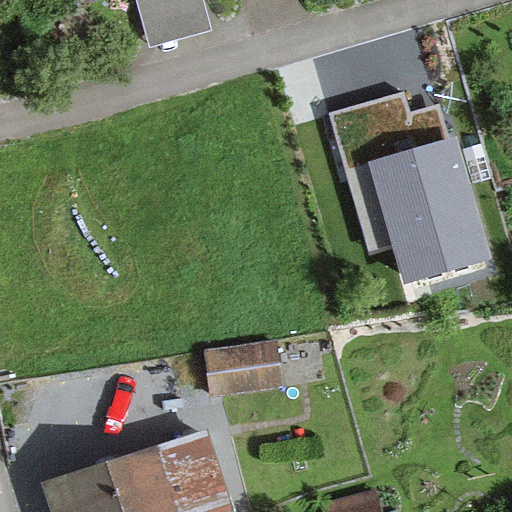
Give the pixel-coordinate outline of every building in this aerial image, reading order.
[(137,0),(153,51),(214,32),(204,0),(137,0)] [(484,256),(453,148),(378,169),(409,277),(484,256)] [(206,396),(276,386),(271,346),(201,356),(206,396)] [(223,511),(199,437),(48,485),(56,511),(223,511)] [(321,511),(374,511),(370,497),(321,511)]
